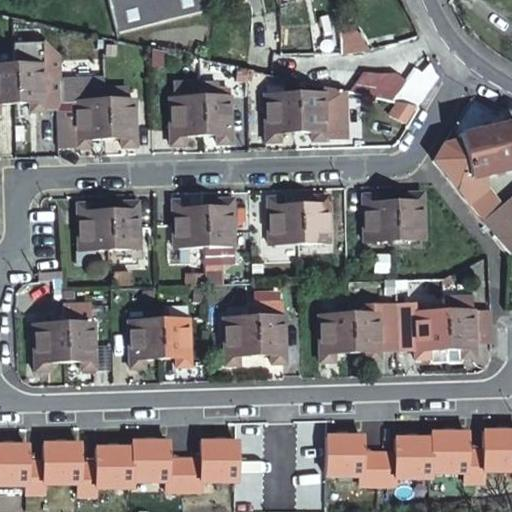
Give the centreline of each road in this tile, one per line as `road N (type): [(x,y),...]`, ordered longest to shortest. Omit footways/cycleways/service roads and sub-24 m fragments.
road 1 (residential): [(467,67),(399,165),(35,178),(15,197),(14,251),(0,264)]
road 2 (residential): [(0,386),(28,402),(495,388),(511,372)]
